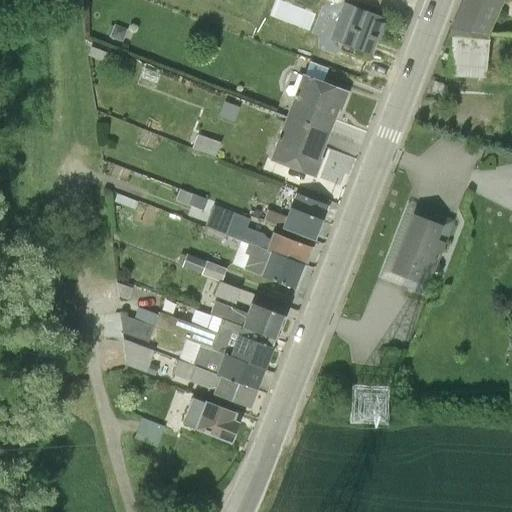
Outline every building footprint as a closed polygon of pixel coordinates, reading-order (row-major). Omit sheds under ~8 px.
[(353,0),(376,9),(379,0),(353,0)] [(463,0),(452,28),(486,34),(501,0),(463,0)] [(342,2),(328,40),(370,56),(386,18),(342,2)] [(113,24),(108,37),(121,42),(126,29),(113,24)] [(486,34),(452,28),(449,37),(448,76),(484,78),(486,40),(486,34)] [(90,46),(86,55),(103,62),(106,53),(90,46)] [(301,73),(322,82),(327,68),(307,60),(301,73)] [(284,117),(328,134),(337,111),(340,112),(347,92),(322,82),(301,73),(284,117)] [(328,134),(284,117),(268,160),(314,178),(322,158),(319,157),(323,147),(328,134)] [(136,132),(131,152),(147,156),(152,136),(136,132)] [(196,134),(191,149),(213,157),(219,143),(196,134)] [(116,193),(112,201),(134,210),(137,202),(116,193)] [(284,217),(280,227),(314,241),(321,220),(326,205),(294,193),(288,207),(284,217)] [(194,195),(189,208),(202,213),(207,199),(194,195)] [(407,202),(378,276),(424,294),(432,272),(443,242),(451,219),(407,202)] [(280,227),(284,217),(265,210),(245,203),(242,213),(262,221),(280,227)] [(207,228),(223,234),(224,234),(239,240),(264,249),(268,239),(265,238),(261,233),(245,227),(248,219),(212,204),(203,226),(207,228)] [(223,234),(207,228),(203,237),(219,243),(223,234)] [(268,239),(264,249),(264,251),(267,251),(268,250),(305,264),(311,247),(271,231),(268,239)] [(264,249),(239,240),(230,263),(242,267),(242,268),(258,275),(267,251),(264,251),(264,249)] [(267,251),(258,275),(295,289),(305,264),(268,250),(267,251)] [(181,264),(185,254),(179,253),(176,262),(181,264)] [(185,254),(181,264),(180,267),(218,281),(220,282),(225,268),(186,253),(185,254)] [(220,282),(218,281),(212,295),(234,304),(239,289),(220,282)] [(131,287),(115,282),(117,295),(127,299),(131,287)] [(170,315),(175,303),(163,299),(158,311),(170,315)] [(208,313),(240,326),(245,312),(214,300),(208,313)] [(158,311),(152,326),(178,336),(222,353),(228,354),(236,333),(237,333),(240,326),(208,313),(175,301),(175,303),(170,315),(158,311)] [(245,312),(240,326),(274,339),(283,315),(249,302),(245,312)] [(148,338),(152,326),(123,315),(125,335),(148,338)] [(240,326),(237,333),(272,347),(274,339),(240,326)] [(236,333),(228,354),(264,369),(272,347),(237,333),(236,333)] [(222,353),(178,336),(175,345),(179,347),(177,351),(183,354),(205,361),(202,369),(214,374),(222,353)] [(153,350),(122,338),(125,365),(145,373),(153,350)] [(228,354),(222,353),(214,374),(218,376),(218,375),(256,389),(264,369),(228,354)] [(214,374),(202,369),(193,365),(176,359),(171,374),(206,388),(205,391),(211,393),(218,376),(214,374)] [(218,376),(211,393),(249,407),(256,389),(218,375),(218,376)] [(193,426),(203,401),(190,396),(181,421),(193,426)] [(203,401),(193,426),(193,428),(231,443),(238,421),(233,419),(235,412),(204,399),(203,401)] [(141,417),(133,438),(156,447),(163,426),(141,417)] [(155,472),(142,474),(143,487),(156,485),(155,472)]
